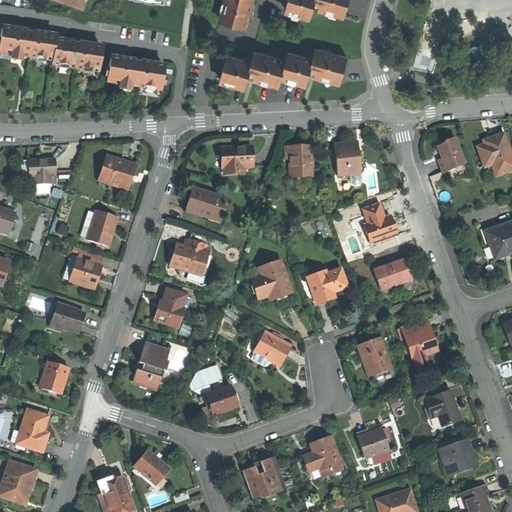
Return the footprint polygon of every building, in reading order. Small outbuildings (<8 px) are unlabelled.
[(252,0),(223,0),(221,7),(225,8),(221,23),(245,29),(252,0)] [(288,0),(285,10),(300,14),(299,18),(309,20),(313,5),(314,0),(288,0)] [(314,0),(313,5),(319,7),(318,12),(329,14),(330,11),(344,15),(348,0),(314,0)] [(2,29),(0,43),(0,49),(13,52),(13,55),(23,57),(37,59),(37,55),(54,58),(53,62),(68,65),(68,68),(76,69),(83,70),(84,67),(99,70),(102,49),(96,48),(97,45),(62,39),(61,41),(55,40),(56,36),(48,35),(49,33),(9,27),(9,30),(2,29)] [(337,56),(315,50),(312,61),(309,74),(315,76),(314,78),(321,80),(324,81),(325,79),(341,83),(347,57),(337,55),(337,56)] [(279,85),(281,77),(285,61),(277,59),(277,58),(254,52),(251,63),(248,76),(254,78),(253,81),(259,83),(264,84),(265,81),(279,85)] [(305,87),(309,74),(312,61),(296,57),(297,55),(288,53),(285,61),(281,77),(296,80),(295,84),(305,87)] [(244,90),(248,76),(251,63),(235,59),(235,58),(226,55),(220,80),(234,84),(234,87),(244,90)] [(111,59),(108,80),(121,82),(120,85),(132,87),(145,89),(146,86),(161,88),(165,68),(158,67),(159,64),(117,57),(117,60),(111,59)] [(492,137),(483,141),(484,144),(477,147),(484,168),(491,165),(495,176),(511,170),(511,157),(504,134),(492,137)] [(455,138),(445,142),(445,143),(441,145),(442,149),(439,150),(442,159),(438,161),(440,166),(442,173),(448,171),(465,164),(455,138)] [(346,144),(335,145),(335,154),(339,153),(339,160),(336,161),(338,176),(351,175),(361,174),(359,143),(346,144)] [(238,146),(222,147),(223,167),(225,167),(225,174),(237,174),(237,166),(246,166),(254,166),(253,146),(238,146)] [(300,148),(290,148),(291,158),(291,177),(313,177),(312,147),(300,148)] [(137,164),(108,155),(100,180),(129,189),(133,178),(137,164)] [(42,158),(29,158),(29,160),(30,176),(36,176),(36,184),(39,184),(50,183),(52,183),(52,175),(56,174),(57,174),(57,158),(42,158)] [(468,173),(465,164),(448,171),(451,179),(468,173)] [(362,183),(361,174),(351,175),(351,183),(355,186),(360,186),(362,183)] [(50,192),(50,183),(39,184),(39,193),(50,192)] [(191,201),(188,210),(211,218),(213,215),(221,218),(228,199),(215,194),(215,196),(203,192),(204,191),(196,188),(191,201)] [(380,204),(364,210),(368,221),(369,224),(365,226),(372,245),(392,238),(389,228),(394,226),(393,222),(391,216),(385,218),(380,204)] [(0,230),(8,233),(15,213),(0,207),(0,230)] [(84,227),(92,229),(97,213),(89,211),(84,227)] [(118,218),(97,211),(97,213),(92,229),(89,238),(88,240),(109,247),(113,233),(118,218)] [(366,247),(372,245),(365,226),(369,224),(368,221),(357,224),(366,247)] [(511,222),(485,233),(489,245),(495,259),(511,252),(511,222)] [(398,236),(394,226),(389,228),(392,238),(398,236)] [(81,236),(89,238),(92,229),(84,227),(81,236)] [(211,237),(193,231),(188,248),(205,254),(211,237)] [(188,248),(178,245),(175,255),(172,265),(189,271),(199,274),(205,254),(188,248)] [(80,253),(78,258),(102,266),(105,256),(75,247),(74,251),(80,253)] [(212,256),(205,254),(199,274),(206,276),(212,256)] [(67,269),(74,271),(77,260),(70,258),(67,269)] [(102,266),(78,258),(77,260),(74,271),(71,280),(95,288),(98,277),(102,266)] [(0,284),(2,285),(10,263),(0,259),(0,284)] [(253,278),(260,299),(270,295),(270,294),(280,290),(282,296),(293,292),(282,260),(260,267),(263,275),(253,278)] [(406,260),(375,271),(382,291),(413,280),(410,269),(406,260)] [(327,272),(312,277),(315,285),(311,286),(317,304),(327,301),(336,297),(334,292),(348,287),(342,269),(328,274),(327,272)] [(203,282),(206,276),(199,274),(189,271),(187,277),(203,282)] [(189,296),(167,289),(163,302),(162,302),(160,307),(156,320),(167,324),(168,321),(178,325),(183,309),(185,310),(189,296)] [(277,298),(282,296),(280,290),(270,294),(270,295),(272,300),(277,298)] [(72,308),(58,303),(53,321),(63,324),(62,327),(78,333),(81,323),(84,313),(72,309),(72,308)] [(511,320),(503,324),(510,345),(511,344),(511,320)] [(62,330),(62,327),(63,324),(53,321),(51,326),(62,330)] [(428,321),(403,329),(406,340),(413,360),(426,355),(439,351),(433,336),(430,337),(428,331),(431,330),(428,321)] [(402,341),(406,340),(403,329),(398,331),(402,341)] [(265,332),(256,349),(272,357),(270,360),(280,366),(286,356),(291,346),(265,332)] [(383,338),(358,346),(361,355),(364,363),(367,362),(372,377),(393,369),(383,338)] [(169,351),(146,344),(140,362),(144,363),(141,372),(137,370),(133,381),(149,386),(151,380),(159,382),(169,351)] [(255,351),(270,360),(272,357),(256,349),(255,351)] [(429,363),(426,355),(413,360),(416,367),(429,363)] [(70,367),(48,361),(40,387),(61,394),(65,381),(70,367)] [(196,388),(223,379),(218,364),(191,373),(196,388)] [(157,389),(159,382),(151,380),(149,386),(157,389)] [(232,385),(208,393),(215,415),(228,410),(239,407),(232,385)] [(450,392),(426,400),(429,410),(436,408),(439,415),(442,426),(460,419),(456,406),(450,392)] [(212,416),(215,415),(208,393),(205,394),(212,416)] [(48,415),(27,408),(19,433),(23,435),(20,444),(42,452),(46,440),(40,439),(43,431),(48,415)] [(432,417),(439,415),(436,408),(429,410),(432,417)] [(358,438),(366,459),(389,451),(381,429),(368,434),(358,438)] [(48,433),(43,431),(40,439),(46,440),(47,437),(48,433)] [(314,453),(304,456),(309,472),(320,468),(322,474),(331,471),(332,474),(341,471),(330,438),(319,442),(311,444),(314,453)] [(467,439),(439,450),(442,458),(446,457),(453,474),(477,465),(474,457),(472,458),(471,455),(470,451),(471,451),(467,439)] [(148,450),(134,467),(153,483),(160,475),(163,477),(170,468),(159,459),(155,456),(148,450)] [(449,476),(453,474),(446,457),(442,458),(449,476)] [(244,471),(253,499),(263,495),(264,498),(283,491),(279,481),(283,480),(279,468),(275,469),(271,458),(260,463),(261,465),(261,468),(255,470),(254,467),(244,471)] [(36,470),(9,461),(2,481),(6,482),(2,496),(25,503),(30,487),(36,470)] [(155,485),(163,477),(160,475),(153,483),(155,485)] [(102,507),(103,511),(131,511),(134,511),(123,476),(99,483),(102,494),(98,495),(102,507)] [(486,485),(460,494),(466,509),(458,511),(489,511),(492,511),(489,502),(487,496),(490,495),(486,485)] [(417,511),(410,490),(376,501),(379,511),(417,511)]
